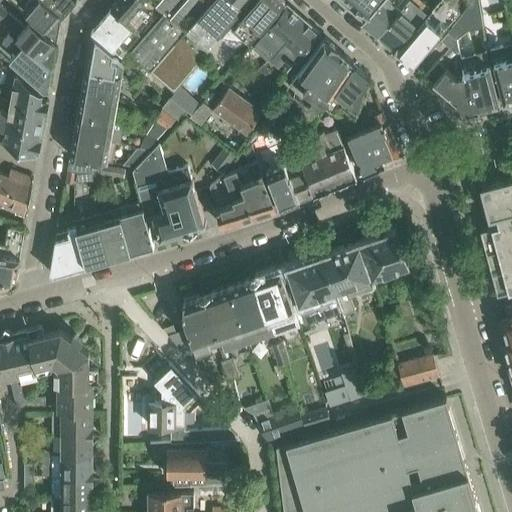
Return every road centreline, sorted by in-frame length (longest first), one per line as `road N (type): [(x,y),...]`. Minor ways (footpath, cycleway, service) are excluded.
road 1 (residential): [(427,166),(247,236),(27,300)]
road 2 (residential): [(511,479),(427,166)]
road 3 (residential): [(27,300),(69,38),(92,0)]
road 4 (residential): [(427,166),(387,64),(312,0)]
